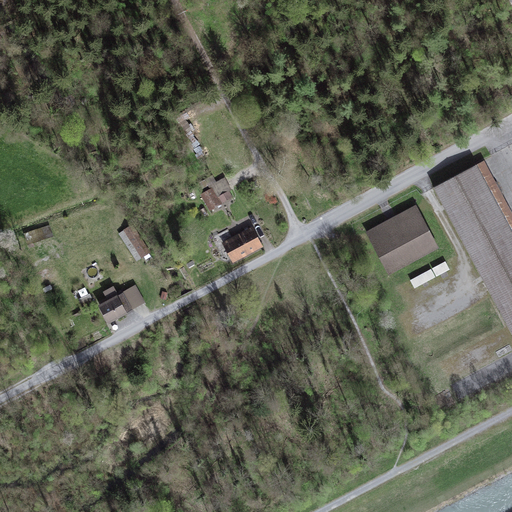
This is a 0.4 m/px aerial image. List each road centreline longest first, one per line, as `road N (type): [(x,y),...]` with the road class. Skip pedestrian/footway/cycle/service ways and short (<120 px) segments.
road 1 (unclassified): [(511,124),(0,399)]
road 2 (track): [(319,511),(511,410)]
